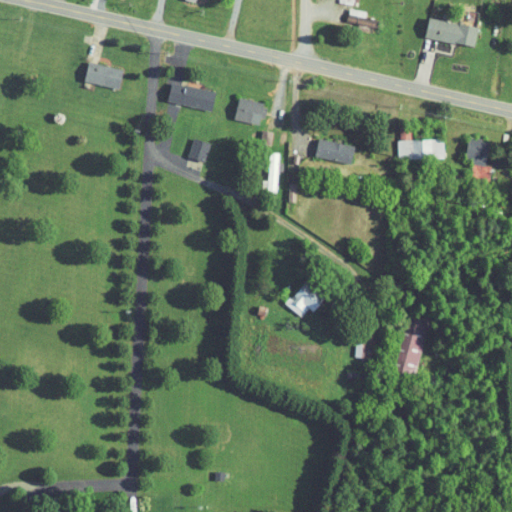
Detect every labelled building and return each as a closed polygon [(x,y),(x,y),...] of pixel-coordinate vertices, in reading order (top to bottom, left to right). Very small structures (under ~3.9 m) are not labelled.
[(355,4),(337,2),(336,16),(347,17),(347,22),(365,24),(366,14),(354,13),(355,4)] [(468,22),(419,10),(414,30),(463,42),(468,22)] [(110,81),(112,61),(76,57),(74,77),(110,81)] [(206,86),(161,76),(157,95),(202,105),(206,86)] [(251,118),(254,96),(227,92),(224,114),(251,118)] [(249,138),(260,139),(262,125),(251,124),(249,138)] [(433,152),(432,133),(399,134),(399,124),(386,124),(387,153),(433,152)] [(176,151),(193,156),(199,136),(182,131),(176,151)] [(304,150),(341,158),(345,140),(308,132),(304,150)] [(461,153),(461,158),(477,159),(478,134),(456,133),(455,152),(461,153)] [(256,184),(266,184),(268,147),(257,146),(256,184)] [(277,195),(284,196),(285,177),(278,177),(277,195)] [(302,305),(314,293),(295,275),(275,297),(289,311),(298,302),(302,305)] [(419,313),(395,307),(380,363),(403,369),(419,313)] [(359,351),(359,332),(344,331),(343,351),(359,351)]
